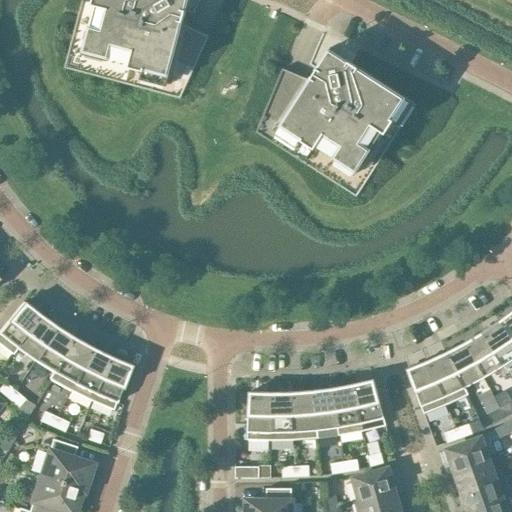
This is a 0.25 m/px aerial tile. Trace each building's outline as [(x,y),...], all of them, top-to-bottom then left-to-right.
[(92,0),(91,4),(95,5),(85,44),(108,50),(106,57),(129,63),(128,67),(144,71),(144,69),(168,75),(186,10),(185,10),(187,5),(188,0),(92,0)] [(405,97),(352,63),(348,61),(344,59),(344,58),(330,49),(329,48),(319,63),(320,64),(317,68),(280,125),(301,138),(300,140),(314,149),(316,146),(336,159),(340,152),(360,165),(381,131),(384,133),(393,120),(391,119),(405,97)] [(0,345),(11,354),(39,315),(38,315),(33,311),(22,302),(0,329),(0,345)] [(511,310),(505,316),(505,317),(500,321),(499,320),(498,321),(511,340),(511,310)] [(34,361),(56,327),(55,327),(49,323),(50,323),(39,315),(11,354),(12,355),(16,349),(34,361)] [(507,373),(511,369),(511,340),(498,321),(488,328),(483,332),(482,332),(481,332),(507,373)] [(49,380),(74,338),(73,338),(72,338),(67,334),(56,327),(34,361),(52,372),(48,379),(49,380)] [(506,374),(507,373),(481,332),(471,339),(471,340),(465,343),(465,342),(464,343),(483,378),(502,367),(506,374)] [(69,391),(92,348),(91,348),(90,348),(84,345),(85,344),(74,338),(49,380),(69,391)] [(464,388),(483,378),(464,343),(452,349),(453,349),(447,352),(446,352),(445,352),(467,395),(468,395),(464,388)] [(90,401),(110,357),(109,357),(102,354),(103,354),(92,348),(69,391),(90,401)] [(445,405),(467,395),(445,352),(434,358),(428,361),(428,360),(427,361),(445,405)] [(110,357),(90,401),(112,410),(130,365),(128,365),(121,363),(122,362),(110,357)] [(423,414),(445,405),(427,361),(415,366),(409,369),(409,368),(407,369),(423,414)] [(362,431),(386,426),(373,379),(360,382),(360,383),(353,385),(353,384),(352,384),(362,431)] [(0,393),(7,399),(14,391),(4,382),(0,386),(0,393)] [(339,435),(362,431),(352,384),(340,387),(333,388),(332,388),(339,435)] [(313,390),(312,391),(316,438),(339,435),(332,388),(320,389),(320,390),(313,391),(313,390)] [(14,391),(7,399),(17,408),(24,400),(14,391)] [(293,440),(316,438),(312,391),(299,391),(299,392),(292,393),(292,392),(291,392),(293,440)] [(270,441),(271,392),(258,392),(258,393),(251,393),(251,392),(249,392),(246,440),(270,441)] [(270,441),(293,440),(291,392),(279,392),(279,393),(272,393),(272,392),(271,392),(270,441)] [(500,408),(505,417),(511,413),(511,402),(511,401),(500,408)] [(493,424),(505,417),(500,408),(488,414),(493,424)] [(51,427),(55,417),(43,411),(39,421),(51,427)] [(55,417),(51,427),(63,432),(68,423),(55,417)] [(499,438),(511,431),(506,423),(495,429),(499,438)] [(456,428),(459,439),(472,434),(468,424),(456,428)] [(11,426),(5,436),(12,441),(19,430),(11,426)] [(447,443),(459,439),(456,428),(443,433),(447,443)] [(99,444),(102,434),(89,429),(86,440),(99,444)] [(5,436),(0,444),(0,448),(6,452),(12,441),(5,436)] [(40,476),(82,490),(84,484),(86,485),(90,473),(88,472),(90,465),(72,459),(76,447),(51,439),(47,453),(40,476)] [(455,473),(488,461),(481,441),(479,441),(478,439),(449,449),(450,452),(448,453),(455,473)] [(367,456),(370,467),(383,463),(380,453),(367,456)] [(343,462),(345,472),(358,470),(357,460),(343,462)] [(461,491),(504,476),(494,479),(488,461),(455,473),(461,491)] [(332,474),(345,472),(343,462),(330,464),(332,474)] [(282,478),(295,477),(295,466),(281,467),(282,478)] [(295,466),(295,477),(309,476),(308,466),(295,466)] [(235,467),(235,479),(259,479),(259,467),(235,467)] [(353,504),(394,492),(388,472),(386,472),(385,469),(355,477),(356,480),(354,481),(359,500),(352,502),(353,504)] [(82,491),(82,490),(40,476),(32,500),(28,511),(18,508),(18,509),(27,511),(54,511),(55,509),(65,511),(74,511),(77,505),(75,504),(79,490),(82,491)] [(468,510),(511,495),(504,476),(461,491),(468,510)] [(291,511),(291,488),(266,488),(266,501),(246,501),(246,508),(244,508),(243,511),(291,511)] [(354,511),(396,511),(399,511),(394,492),(353,504),(354,511)] [(327,510),(337,508),(335,495),(325,496),(327,510)] [(468,511),(511,511),(511,506),(509,497),(511,496),(511,495),(468,510),(468,511)]
